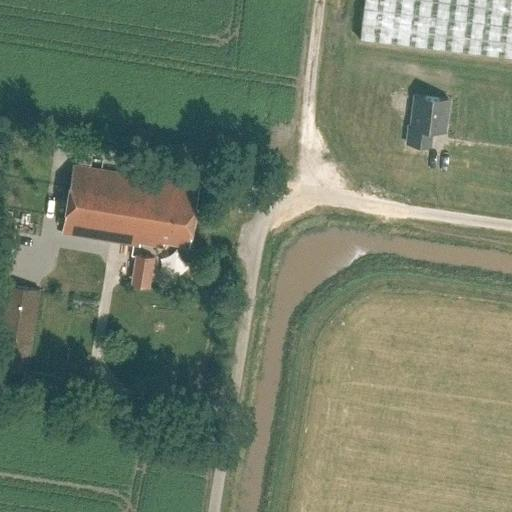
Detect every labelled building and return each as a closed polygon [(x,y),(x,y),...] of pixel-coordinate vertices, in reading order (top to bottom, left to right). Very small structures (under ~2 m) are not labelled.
[(511,0),(364,0),(360,40),(511,58),(511,0)] [(445,131),(449,99),(415,95),(411,126),(409,125),(407,143),(430,146),(432,129),(445,131)] [(68,196),(195,216),(199,185),(72,165),(68,191),(68,196)] [(68,196),(68,191),(49,188),(42,229),(62,233),(147,247),(147,244),(163,246),(163,242),(190,246),(195,216),(68,196)] [(131,285),(149,288),(150,278),(154,258),(136,254),(131,285)] [(0,367),(28,373),(41,290),(4,284),(0,306),(0,367)]
